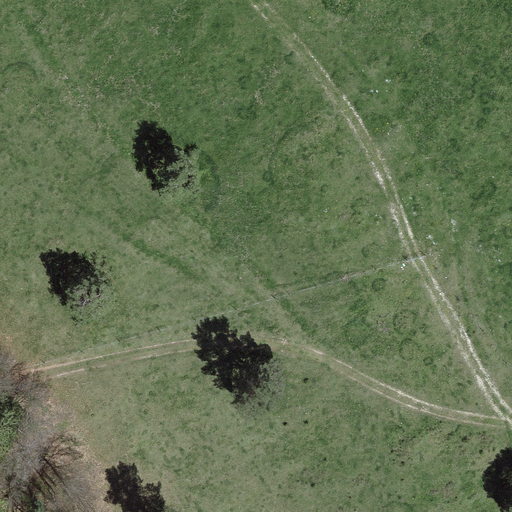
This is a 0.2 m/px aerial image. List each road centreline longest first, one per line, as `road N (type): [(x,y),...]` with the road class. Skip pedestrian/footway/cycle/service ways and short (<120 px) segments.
road 1 (track): [(511,426),(426,409),(279,345),(223,344),(0,387)]
road 2 (track): [(509,425),(348,109),(255,0)]
